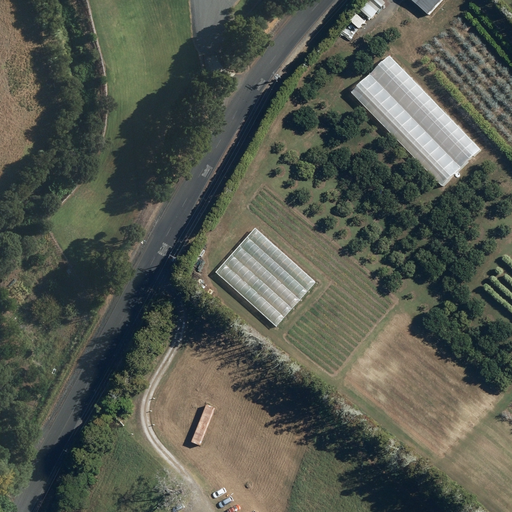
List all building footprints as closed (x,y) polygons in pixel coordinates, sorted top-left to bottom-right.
[(390,0),(377,0),(366,13),(370,16),(369,18),(371,20),(374,17),(375,18),(391,1),(390,0)] [(418,0),(433,14),(444,0),(418,0)] [(243,3),(225,19),(231,25),(246,12),(245,11),(248,8),(243,3)] [(363,17),(351,31),(355,34),(364,24),(365,25),(368,21),(363,17)] [(394,55),(355,92),(446,186),(485,150),(394,55)] [(221,271),(280,325),(320,282),(261,228),(221,271)]
